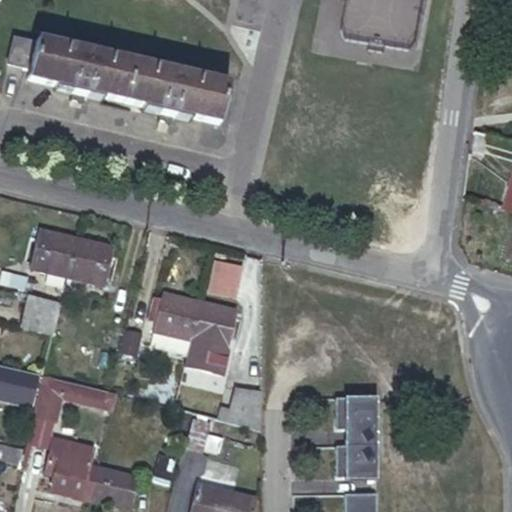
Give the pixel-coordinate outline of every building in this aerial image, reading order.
[(29,71),(35,46),(13,41),(7,66),(29,71)] [(122,104),(132,65),(35,43),(35,46),(29,71),(26,81),(54,87),(53,91),(99,102),(100,99),(122,104)] [(226,88),(132,65),(122,104),(141,108),(141,112),(187,123),(189,120),(216,126),(226,88)] [(29,270),(65,280),(74,241),(39,233),(29,270)] [(65,280),(63,292),(94,300),(97,287),(103,289),(113,251),(74,241),(65,280)] [(206,292),(236,296),(240,261),(210,257),(206,292)] [(52,337),(59,305),(20,295),(12,328),(52,337)] [(187,342),(196,305),(161,296),(151,333),(187,342)] [(187,343),(182,366),(218,374),(232,314),(196,305),(187,343)] [(100,321),(95,343),(116,348),(122,325),(100,321)] [(125,328),(114,368),(128,372),(139,331),(125,328)] [(151,333),(148,346),(184,355),(187,342),(151,333)] [(26,352),(22,370),(35,373),(40,355),(26,352)] [(42,379),(33,415),(53,420),(62,384),(42,379)] [(62,384),(59,398),(115,412),(118,397),(108,395),(62,384)] [(215,421),(259,432),(259,397),(223,389),(215,421)] [(378,398),(338,399),(338,431),(346,431),(378,431),(378,398)] [(29,412),(7,407),(2,427),(24,432),(29,412)] [(196,420),(189,446),(204,449),(211,424),(196,420)] [(2,427),(0,435),(0,438),(21,444),(24,432),(2,427)] [(378,431),(346,431),(346,448),(379,447),(378,431)] [(171,438),(163,472),(173,474),(181,441),(171,438)] [(92,502),(100,471),(89,468),(93,452),(54,442),(46,475),(55,477),(52,492),(92,502)] [(346,448),(338,448),(338,480),(379,480),(379,447),(346,448)] [(2,448),(0,456),(0,462),(18,467),(21,452),(2,448)] [(103,459),(92,502),(132,511),(142,468),(103,459)] [(196,486),(188,511),(251,511),(254,501),(196,486)] [(378,511),(379,496),(347,497),(347,511),(378,511)]
